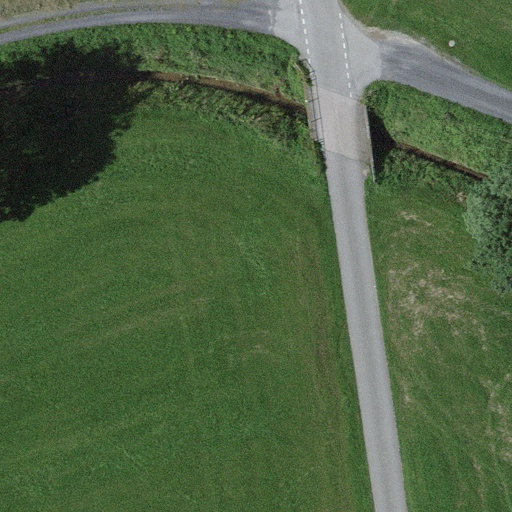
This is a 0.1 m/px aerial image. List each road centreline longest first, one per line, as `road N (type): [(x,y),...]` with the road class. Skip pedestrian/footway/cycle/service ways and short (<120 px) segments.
road 1 (track): [(0,34),(70,18),(173,10),(257,16),(511,112)]
road 2 (unclassified): [(318,0),(387,511)]
